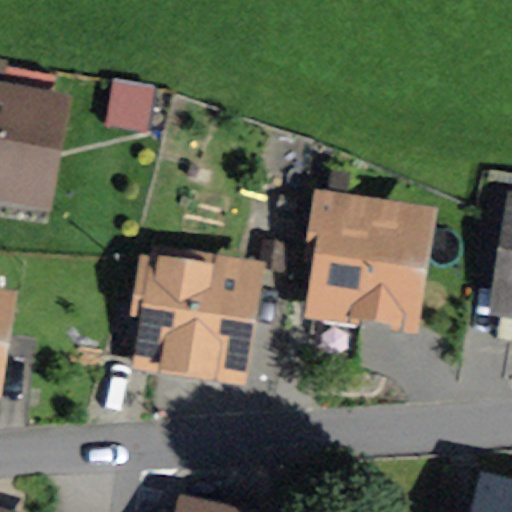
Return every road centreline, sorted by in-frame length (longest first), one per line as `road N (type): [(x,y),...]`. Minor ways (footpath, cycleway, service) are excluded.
road 1 (residential): [(511,415),(143,466)]
road 2 (residential): [(143,466),(0,462)]
